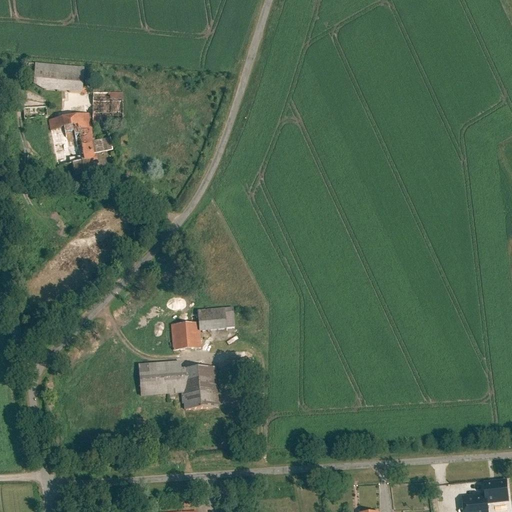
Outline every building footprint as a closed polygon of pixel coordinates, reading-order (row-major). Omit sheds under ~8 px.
[(88,68),(33,62),(30,88),(85,94),(88,68)] [(129,97),(96,92),(93,117),(126,121),(129,97)] [(46,105),(24,105),(25,117),(46,117),(46,105)] [(86,113),(49,120),(58,167),(69,164),(72,182),(98,178),(94,156),(115,152),(112,138),(91,142),(86,113)] [(198,324),(173,324),(174,351),(202,350),(201,330),(225,329),(224,313),(197,314),(198,324)] [(181,406),(187,406),(216,405),(216,370),(178,371),(178,362),(137,363),(137,396),(181,396),(181,406)] [(504,503),(504,482),(486,482),(486,497),(464,497),(464,511),(490,511),(490,503),(504,503)]
